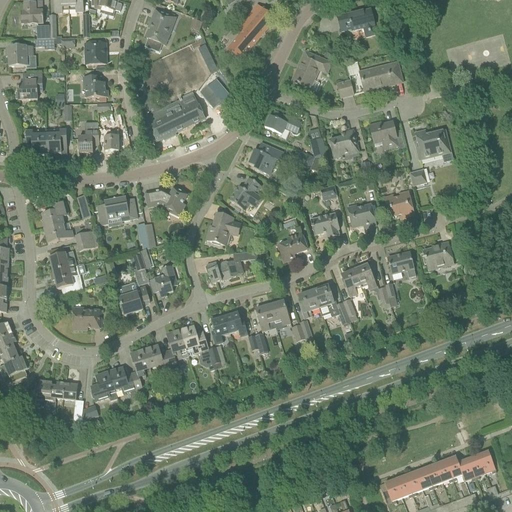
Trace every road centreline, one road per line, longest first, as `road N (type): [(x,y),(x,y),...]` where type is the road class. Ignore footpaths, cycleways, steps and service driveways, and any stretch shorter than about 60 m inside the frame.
road 1 (secondary): [(511,326),(32,503)]
road 2 (secondary): [(68,511),(511,348)]
road 3 (residential): [(200,302),(110,349),(81,352),(53,343),(34,321),(28,245),(11,177)]
road 4 (residential): [(200,302),(282,282),(350,249),(446,223)]
road 5 (residential): [(144,174),(124,63),(139,0)]
road 6 (residential): [(200,302),(188,245),(213,178),(203,154)]
road 7 (residential): [(411,102),(335,116),(265,90)]
road 8 (residential): [(11,177),(144,174)]
